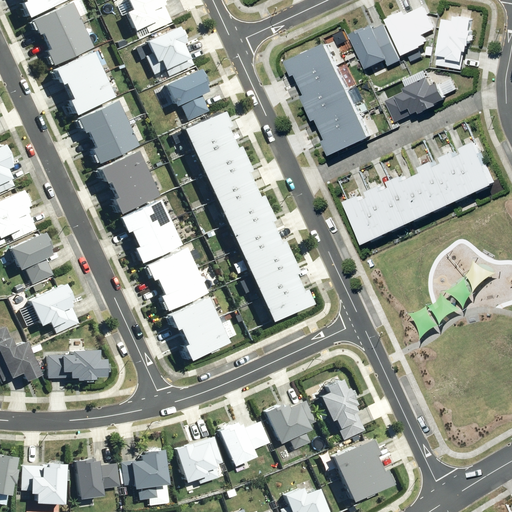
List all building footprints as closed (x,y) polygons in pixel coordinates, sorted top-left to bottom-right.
[(55,0),(17,0),(24,15),(55,0)] [(89,45),(68,0),(29,19),(35,33),(39,31),(46,47),(43,49),(50,63),(89,45)] [(125,0),(129,7),(123,10),(131,28),(143,22),(147,30),(169,20),(159,0),(125,0)] [(414,6),(390,17),(406,51),(429,41),(425,32),(437,26),(427,4),(415,9),(414,6)] [(457,18),(447,16),(439,62),(463,66),(467,48),(470,48),(476,17),(457,13),(457,18)] [(377,21),(351,33),(367,68),(388,58),(390,64),(405,57),(389,21),(379,26),(377,21)] [(150,51),(144,54),(152,72),(164,66),(167,74),(190,64),(179,42),(183,40),(175,24),(144,39),(150,51)] [(373,133),(330,40),(290,58),(297,73),(301,71),(310,91),(306,93),(317,118),(321,116),(331,136),(327,138),(333,151),(373,133)] [(111,94),(89,50),(50,68),(57,82),(61,81),(68,97),(65,98),(71,113),(111,94)] [(195,67),(163,82),(173,103),(178,101),(186,117),(206,108),(198,91),(205,88),(195,67)] [(410,88),(388,98),(398,120),(423,108),(424,110),(441,102),(440,100),(448,96),(441,81),(436,83),(432,74),(408,85),(410,88)] [(135,143),(114,99),(75,117),(81,131),(85,130),(92,146),(89,147),(96,162),(135,143)] [(218,109),(180,127),(270,318),(308,300),(301,286),(297,288),(289,270),(293,268),(278,237),(275,239),(265,218),(268,216),(257,192),(254,194),(242,169),(245,167),(234,144),(231,145),(221,124),(224,122),(218,109)] [(346,198),(367,242),(499,181),(478,136),(466,142),(469,148),(461,152),(458,145),(446,151),(449,158),(440,162),(437,155),(424,162),(427,168),(419,172),(416,165),(409,168),(412,175),(407,177),(404,171),(392,176),(395,183),(387,187),(384,180),(371,186),(374,193),(365,197),(362,190),(346,198)] [(0,190),(13,185),(10,177),(6,168),(14,164),(3,141),(0,143),(0,190)] [(155,192),(134,147),(95,166),(102,180),(105,178),(113,194),(109,196),(116,210),(155,192)] [(0,236),(9,232),(13,239),(35,228),(27,210),(29,209),(26,204),(29,203),(27,200),(29,199),(22,188),(0,197),(0,236)] [(177,242),(156,197),(117,216),(124,230),(127,228),(135,244),(131,246),(138,260),(177,242)] [(52,229),(9,245),(18,269),(23,267),(29,283),(55,273),(49,256),(60,251),(52,229)] [(202,289),(181,244),(142,263),(149,277),(152,275),(160,291),(156,292),(163,307),(202,289)] [(66,278),(25,297),(42,326),(51,321),(56,332),(76,323),(68,307),(78,302),(66,278)] [(225,339),(204,294),(165,312),(172,327),(176,325),(183,341),(180,342),(186,357),(225,339)] [(3,326),(0,327),(0,376),(2,380),(19,372),(24,381),(39,373),(23,339),(12,345),(3,326)] [(46,353),(46,375),(74,374),(74,376),(92,376),(92,374),(103,373),(102,355),(96,355),(96,347),(68,347),(68,351),(58,351),(58,352),(46,353)] [(325,387),(315,392),(340,441),(359,431),(350,415),(358,411),(350,395),(346,397),(336,378),(324,384),(325,387)] [(277,443),(286,440),(290,451),(311,442),(306,431),(314,427),(298,391),(261,408),(277,443)] [(256,418),(242,424),(239,417),(214,427),(229,463),(254,453),(251,446),(265,440),(256,418)] [(330,455),(352,502),(392,482),(385,468),(382,469),(374,452),(377,450),(371,436),(330,455)] [(190,442),(174,448),(185,479),(208,471),(207,467),(217,463),(209,438),(191,445),(190,442)] [(128,457),(128,460),(131,488),(137,488),(138,496),(153,494),(152,480),(164,479),(161,446),(143,449),(143,455),(128,457)] [(0,489),(8,491),(15,455),(0,452),(0,489)] [(100,452),(72,456),(77,497),(106,493),(105,485),(119,483),(116,456),(100,458),(100,452)] [(60,500),(63,460),(36,459),(36,462),(21,462),(20,489),(34,490),(34,499),(60,500)] [(301,490),(299,484),(280,491),(285,503),(278,506),(280,511),(325,511),(315,484),(301,490)]
